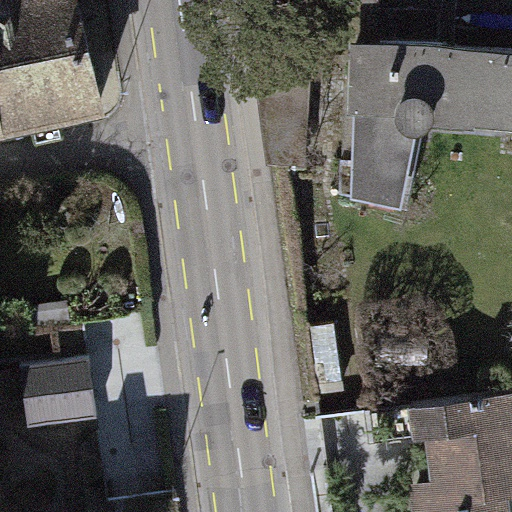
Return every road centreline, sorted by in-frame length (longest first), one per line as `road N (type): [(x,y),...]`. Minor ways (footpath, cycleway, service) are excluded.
road 1 (primary): [(188,126),(233,511)]
road 2 (residential): [(0,159),(188,126)]
road 3 (primary): [(174,0),(188,126)]
